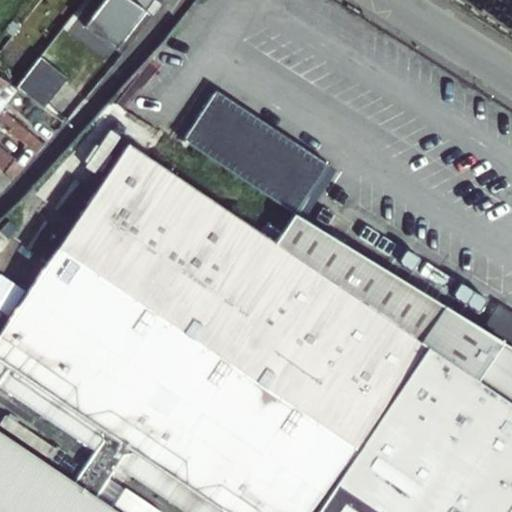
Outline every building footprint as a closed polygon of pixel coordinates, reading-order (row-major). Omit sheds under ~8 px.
[(106,0),(87,27),(124,54),(153,15),(147,11),(153,0),(106,0)] [(19,89),(47,110),(71,79),(43,57),(19,89)] [(1,107),(17,88),(0,77),(0,124),(0,125),(37,153),(46,143),(1,107)] [(0,151),(0,125),(0,124),(0,170),(3,173),(12,161),(0,151)] [(136,144),(88,214),(16,317),(0,305),(0,354),(12,363),(1,380),(100,448),(111,432),(132,446),(120,462),(191,511),(409,511),(484,390),(510,347),(289,209),(270,237),(204,191),(136,144)] [(0,191),(1,192),(12,181),(3,173),(0,170),(0,191)] [(61,205),(66,209),(79,218),(82,213),(99,190),(81,177),(61,205)] [(68,231),(50,218),(33,243),(51,256),(68,231)] [(511,314),(499,335),(511,343),(511,314)] [(511,348),(510,347),(484,390),(511,409),(511,348)] [(12,363),(0,354),(0,381),(1,380),(12,363)] [(511,511),(511,409),(484,390),(409,511),(511,511)] [(0,511),(120,511),(97,496),(77,481),(0,428),(0,511)] [(100,448),(77,481),(97,496),(120,462),(132,446),(111,432),(100,448)]
